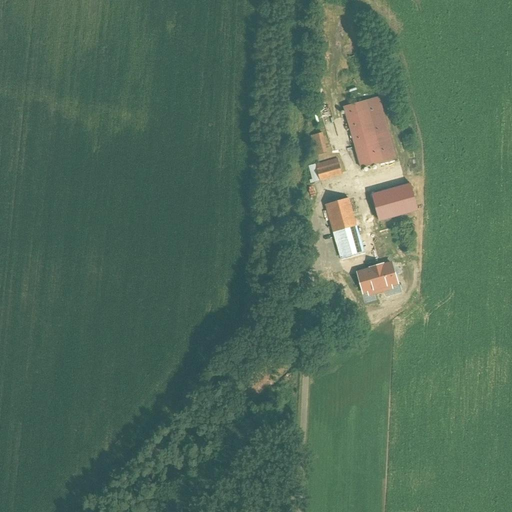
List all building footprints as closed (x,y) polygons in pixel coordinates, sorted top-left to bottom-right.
[(382,161),(368,98),(351,102),(365,165),(382,161)] [(356,153),(317,164),(320,177),(359,167),(356,153)] [(388,202),(385,195),(371,198),(379,226),(392,222),(391,215),(395,214),(392,202),(388,202)] [(327,205),(338,243),(348,240),(360,237),(349,198),(327,205)] [(360,237),(348,240),(355,263),(384,255),(377,232),(360,237)] [(344,266),(355,263),(348,240),(338,243),(344,266)]
